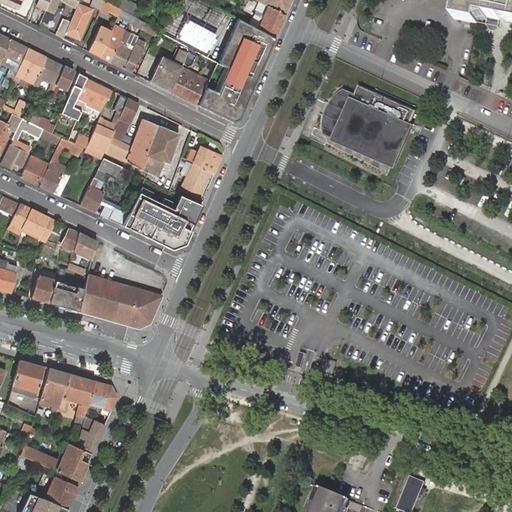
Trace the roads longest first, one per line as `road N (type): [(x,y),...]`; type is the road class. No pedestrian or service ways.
road 1 (residential): [(152,364),(466,452)]
road 2 (residential): [(246,143),(0,20)]
road 3 (residential): [(511,127),(299,28)]
road 4 (residential): [(0,180),(190,272)]
road 5 (tertiary): [(89,511),(152,364)]
road 6 (tertiary): [(152,364),(0,321)]
road 7 (residential): [(190,272),(246,143)]
road 8 (residential): [(246,143),(299,28)]
